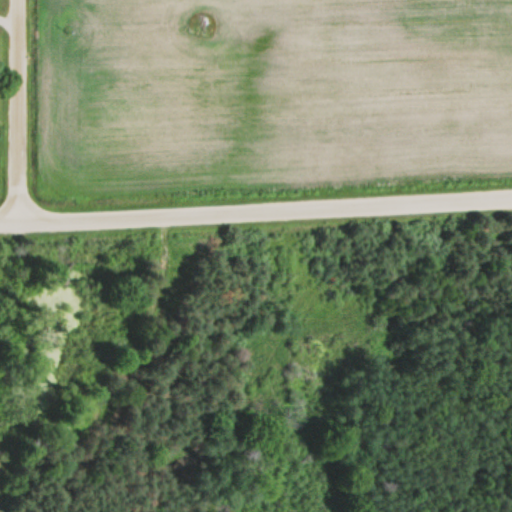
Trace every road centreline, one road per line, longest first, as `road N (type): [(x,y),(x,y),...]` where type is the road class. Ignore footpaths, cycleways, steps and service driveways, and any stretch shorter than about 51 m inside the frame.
road 1 (residential): [(511,196),(0,223)]
road 2 (residential): [(15,224),(12,0)]
